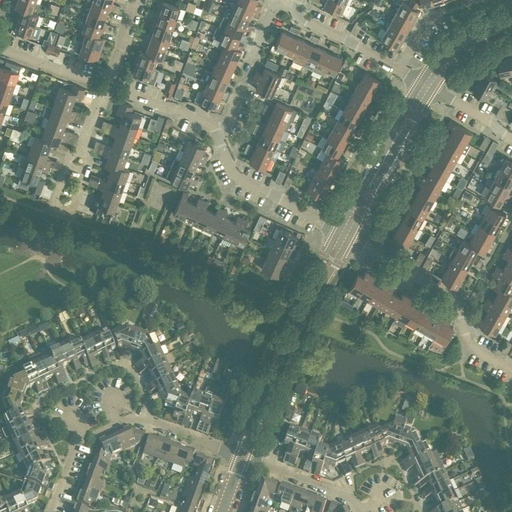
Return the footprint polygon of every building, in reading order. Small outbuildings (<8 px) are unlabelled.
[(31,12),(34,2),(28,0),(13,0),(12,6),(19,8),(31,12)] [(105,16),(108,6),(92,0),(91,0),(88,10),(105,16)] [(258,10),(236,0),(235,0),(232,10),(248,17),(250,12),(256,14),(258,10)] [(236,0),(258,10),(260,5),(254,3),(255,0),(236,0)] [(345,3),(338,0),(324,0),(322,5),(341,13),(345,3)] [(415,8),(417,5),(413,0),(410,0),(408,4),(401,1),(396,10),(411,19),(413,16),(415,18),(419,10),(415,8)] [(432,3),(431,0),(413,0),(417,5),(421,3),(423,9),(430,6),(430,4),(432,3)] [(159,4),(156,12),(175,18),(179,7),(163,1),(161,5),(159,4)] [(37,14),(31,12),(19,8),(16,15),(19,16),(17,19),(34,25),(37,14)] [(101,26),(105,16),(88,10),(85,20),(101,26)] [(248,17),(232,10),(227,19),(249,30),(251,25),(245,22),(248,17)] [(410,22),(411,19),(396,10),(390,20),(408,30),(412,23),(410,22)] [(172,28),(175,18),(156,12),(154,18),(156,19),(155,22),(172,28)] [(30,35),(34,25),(17,19),(16,22),(14,21),(11,29),(30,35)] [(249,30),(227,19),(223,29),(239,37),(241,31),(248,34),(249,30)] [(97,36),(98,36),(101,26),(85,20),(81,30),(85,32),(97,36)] [(408,30),(390,20),(385,29),(401,38),(402,35),(404,36),(408,30)] [(354,35),(361,24),(355,21),(349,32),(354,35)] [(168,38),(172,28),(155,22),(154,25),(152,24),(149,32),(168,38)] [(367,27),(361,24),(354,35),(360,38),(367,27)] [(237,42),(239,37),(223,29),(218,40),(224,43),(240,50),(243,45),(237,42)] [(401,38),(385,29),(380,39),(397,49),(401,42),(399,41),(401,38)] [(284,51),(291,35),(281,30),(274,46),(284,51)] [(104,38),(98,36),(97,36),(85,32),(82,42),(98,48),(99,45),(102,46),(104,38)] [(164,48),(168,38),(149,32),(147,38),(149,39),(148,43),(164,48)] [(294,56),(301,39),(291,35),(284,51),(294,56)] [(301,64),(311,44),(301,39),(294,56),(292,60),(301,64)] [(97,51),(98,48),(82,42),(78,53),(91,57),(97,59),(99,52),(97,51)] [(160,59),(164,48),(148,43),(147,46),(144,45),(142,51),(142,52),(156,57),(160,59)] [(236,60),(240,50),(224,43),(220,52),(236,60)] [(311,69),(320,48),(311,44),(301,64),(311,69)] [(321,73),(323,69),(330,52),(320,48),(311,69),(321,73)] [(152,67),(156,57),(142,52),(142,51),(137,50),(135,57),(137,58),(136,62),(152,67)] [(231,70),(236,60),(220,52),(215,62),(231,70)] [(341,57),(330,52),(323,69),(334,74),(341,57)] [(91,57),(78,53),(76,57),(89,62),(91,57)] [(511,75),(507,57),(497,60),(501,77),(511,75)] [(268,59),(265,66),(276,70),(279,63),(268,59)] [(346,68),(349,63),(344,60),(341,65),(346,68)] [(20,66),(5,61),(3,66),(2,66),(0,65),(0,71),(0,77),(14,83),(20,66)] [(152,67),(136,62),(135,64),(133,64),(130,71),(141,75),(140,80),(153,84),(158,70),(152,67)] [(227,80),(231,70),(215,62),(211,72),(227,80)] [(206,78),(208,69),(199,67),(197,76),(206,78)] [(255,70),(253,75),(276,85),(280,74),(264,67),(262,73),(255,70)] [(364,71),(359,81),(374,90),(379,80),(364,71)] [(477,74),(474,79),(493,90),(499,80),(483,71),(480,76),(477,74)] [(223,90),(227,80),(211,72),(206,82),(223,90)] [(271,95),(276,85),(253,75),(251,79),(257,82),(255,88),(271,95)] [(0,89),(11,93),(14,83),(0,77),(0,89)] [(488,100),(493,90),(474,79),(471,84),(475,86),(472,91),(488,100)] [(169,96),(171,93),(174,83),(167,81),(164,88),(166,88),(164,94),(169,96)] [(369,99),(374,90),(359,81),(353,90),(369,99)] [(218,99),(223,90),(206,82),(202,92),(218,99)] [(326,92),(327,89),(317,84),(315,88),(326,92)] [(59,87),(55,97),(72,103),(74,98),(80,100),(84,89),(72,85),(70,90),(59,87)] [(0,100),(7,103),(11,93),(0,89),(0,100)] [(214,109),(218,99),(202,92),(197,90),(193,100),(214,109)] [(363,109),(369,99),(353,90),(348,100),(363,109)] [(70,109),(72,103),(55,97),(52,107),(74,115),(76,111),(70,109)] [(358,118),(363,109),(348,100),(343,109),(358,118)] [(265,103),(263,107),(267,109),(271,111),(287,119),(291,121),(296,110),(275,101),(273,107),(265,103)] [(122,115),(120,121),(137,126),(141,116),(130,112),(132,106),(120,102),(116,113),(122,115)] [(501,118),(507,107),(502,104),(495,115),(501,118)] [(52,107),(46,105),(42,115),(48,117),(65,123),(66,118),(73,120),(74,115),(52,107)] [(511,111),(511,109),(507,107),(501,118),(506,121),(511,111)] [(25,118),(34,121),(37,112),(29,108),(25,118)] [(358,118),(343,109),(337,119),(353,127),(358,118)] [(287,119),(271,111),(266,121),(282,128),(287,119)] [(158,115),(156,121),(153,128),(159,130),(163,117),(158,115)] [(63,129),(65,123),(48,117),(44,128),(67,136),(69,131),(63,129)] [(167,133),(170,126),(172,120),(166,119),(162,131),(167,133)] [(347,137),(353,127),(337,119),(332,128),(347,137)] [(453,128),(450,133),(466,142),(471,132),(456,123),(450,120),(447,125),(453,128)] [(133,137),(137,126),(120,121),(118,126),(112,124),(110,128),(133,137)] [(278,138),(282,128),(266,121),(262,131),(278,138)] [(13,127),(10,137),(20,139),(23,130),(13,127)] [(67,136),(44,128),(41,138),(57,144),(59,138),(65,141),(67,136)] [(129,147),(133,137),(110,128),(108,133),(115,135),(113,141),(129,147)] [(347,137),(332,128),(327,137),(342,146),(347,137)] [(278,138),(262,131),(257,141),(273,148),(278,138)] [(470,144),(466,142),(450,133),(447,138),(442,135),(439,139),(460,151),(465,154),(470,144)] [(57,144),(41,138),(34,135),(30,146),(47,152),(49,147),(56,149),(57,144)] [(485,136),(483,139),(479,147),(484,150),(490,139),(485,136)] [(337,156),(342,146),(327,137),(321,148),(327,151),(327,150),(337,156)] [(188,139),(183,150),(205,160),(207,155),(201,152),(204,147),(188,139)] [(455,161),(460,151),(439,139),(436,144),(442,147),(439,152),(455,161)] [(492,154),(494,150),(498,143),(493,140),(487,151),(492,154)] [(126,157),(129,147),(113,141),(111,146),(104,144),(103,149),(126,157)] [(269,158),(273,148),(257,141),(253,151),(269,158)] [(315,152),(318,146),(309,142),(306,147),(315,152)] [(45,158),(47,152),(30,146),(27,156),(50,165),(51,160),(45,158)] [(122,167),(126,157),(103,149),(101,153),(108,156),(106,161),(122,167)] [(205,160),(183,150),(179,160),(195,167),(197,162),(203,164),(205,160)] [(343,159),(337,156),(327,150),(327,151),(321,161),(337,169),(343,159)] [(264,168),(269,158),(253,151),(248,161),(264,168)] [(450,170),(455,161),(439,152),(437,157),(431,154),(428,158),(450,170)] [(50,165),(27,156),(23,167),(40,173),(42,167),(48,169),(50,165)] [(444,180),(450,170),(428,158),(426,162),(432,166),(429,171),(444,180)] [(511,161),(506,158),(500,168),(511,175),(511,161)] [(192,172),(195,167),(179,160),(174,170),(197,179),(199,175),(192,172)] [(122,167),(106,161),(104,166),(110,169),(108,174),(125,180),(129,169),(122,167)] [(337,169),(321,161),(316,170),(331,179),(337,169)] [(38,178),(40,173),(23,167),(19,177),(30,181),(28,187),(40,191),(44,180),(38,178)] [(174,170),(170,168),(165,178),(186,187),(188,181),(194,184),(197,179),(174,170)] [(511,175),(500,168),(495,178),(510,187),(511,183),(511,175)] [(273,181),(279,184),(284,172),(279,169),(273,181)] [(331,179),(316,170),(310,179),(326,188),(331,179)] [(439,189),(444,180),(429,171),(426,176),(420,173),(418,177),(439,189)] [(287,188),(289,182),(293,176),(287,173),(281,185),(287,188)] [(121,190),(125,180),(108,174),(106,179),(100,177),(98,182),(121,190)] [(439,189),(418,177),(415,181),(421,185),(418,190),(434,199),(439,189)] [(462,177),(454,193),(459,195),(466,179),(462,177)] [(510,187),(495,178),(489,187),(511,199),(511,196),(511,193),(507,191),(510,187)] [(326,188),(310,179),(305,189),(321,198),(326,188)] [(118,200),(121,190),(98,182),(97,187),(103,189),(101,194),(118,200)] [(511,199),(489,187),(484,197),(499,206),(502,200),(508,203),(511,199)] [(434,199),(418,190),(413,199),(428,208),(434,199)] [(473,195),(465,190),(459,200),(462,203),(466,197),(470,200),(473,195)] [(183,218),(190,202),(185,199),(187,193),(183,191),(172,213),(183,218)] [(114,211),(118,200),(101,194),(99,200),(93,198),(89,208),(101,213),(103,207),(114,211)] [(193,222),(203,200),(198,198),(195,204),(190,202),(183,218),(193,222)] [(428,208),(413,199),(407,209),(423,217),(428,208)] [(202,227),(210,211),(204,208),(207,202),(203,200),(193,222),(202,227)] [(490,205),(485,214),(500,223),(506,214),(490,205)] [(212,231),(222,209),(218,207),(215,213),(210,211),(202,227),(212,231)] [(222,236),(229,220),(224,217),(227,211),(222,209),(212,231),(222,236)] [(423,217),(407,209),(402,218),(418,227),(423,217)] [(495,233),(500,223),(485,214),(479,224),(495,233)] [(232,240),(242,218),(237,216),(235,222),(229,220),(222,236),(220,241),(230,246),(232,240)] [(246,220),(242,218),(232,240),(242,245),(249,229),(244,226),(246,220)] [(412,236),(418,227),(402,218),(397,228),(412,236)] [(490,242),(495,233),(479,224),(474,233),(490,242)] [(279,228),(275,238),(297,248),(299,244),(293,241),(295,235),(279,228)] [(407,246),(412,236),(397,228),(391,237),(407,246)] [(484,252),(490,242),(474,233),(469,243),(468,243),(478,249),(484,252)] [(297,248),(275,238),(270,248),(286,255),(289,250),(295,253),(297,248)] [(472,259),(478,249),(468,243),(469,243),(463,240),(457,250),(472,259)] [(286,255),(270,248),(266,258),(288,268),(290,263),(284,261),(286,255)] [(457,250),(453,248),(448,258),(452,259),(467,268),(472,259),(457,250)] [(413,263),(418,266),(425,254),(420,251),(413,263)] [(511,267),(511,255),(505,252),(503,256),(508,259),(505,264),(511,267)] [(421,267),(426,270),(433,259),(428,256),(421,267)] [(288,268),(266,258),(261,269),(277,276),(280,270),(286,273),(288,268)] [(467,268),(452,259),(446,269),(462,278),(467,268)] [(511,280),(511,267),(505,264),(503,269),(497,266),(495,270),(511,280)] [(462,278),(446,269),(441,278),(456,287),(462,278)] [(359,294),(371,273),(366,270),(363,276),(357,273),(349,289),(359,294)] [(510,292),(511,292),(511,288),(511,280),(495,270),(492,275),(498,278),(495,283),(510,292)] [(368,299),(377,284),(372,281),(375,275),(371,273),(359,294),(368,299)] [(377,305),(389,283),(385,281),(382,287),(377,284),(368,299),(377,305)] [(394,286),(389,283),(377,305),(387,310),(395,295),(390,292),(394,286)] [(511,302),(511,292),(510,292),(495,283),(492,288),(498,291),(495,296),(511,305),(511,302)] [(396,315),(408,294),(404,292),(400,297),(395,295),(387,310),(396,315)] [(396,315),(393,321),(403,326),(406,321),(414,305),(409,302),(412,296),(408,294),(396,315)] [(505,314),(511,305),(495,296),(492,301),(487,298),(484,302),(505,314)] [(416,326),(427,305),(423,302),(420,308),(414,305),(406,321),(416,326)] [(505,314),(484,302),(482,307),(487,310),(485,315),(500,324),(505,314)] [(145,314),(153,318),(158,307),(150,304),(145,314)] [(425,332),(434,316),(429,313),(432,307),(427,305),(416,326),(425,332)] [(434,337),(446,315),(442,313),(439,319),(434,316),(425,332),(434,337)] [(451,318),(446,315),(434,337),(444,342),(453,327),(447,324),(451,318)] [(494,333),(500,324),(485,315),(482,320),(476,317),(473,321),(494,333)] [(19,331),(22,339),(51,330),(48,322),(19,331)] [(129,350),(136,332),(125,328),(111,334),(117,348),(120,347),(129,350)] [(106,331),(97,335),(109,362),(114,360),(110,351),(114,350),(106,331)] [(147,336),(136,332),(129,350),(139,353),(140,356),(153,350),(147,336)] [(109,362),(97,335),(88,339),(97,358),(101,356),(105,364),(109,362)] [(89,365),(79,343),(77,339),(68,343),(76,362),(81,359),(85,367),(89,365)] [(97,358),(88,339),(79,343),(89,365),(91,370),(97,368),(93,360),(97,358)] [(500,352),(505,355),(511,343),(506,341),(500,352)] [(76,362),(68,343),(57,348),(66,366),(71,364),(75,372),(80,370),(76,362)] [(66,366),(57,348),(47,353),(60,379),(65,377),(61,368),(66,366)] [(158,348),(153,350),(140,356),(142,361),(134,365),(137,370),(162,358),(158,348)] [(60,379),(47,353),(47,352),(38,356),(40,362),(48,379),(54,377),(58,385),(62,383),(60,379)] [(48,379),(40,362),(38,356),(28,361),(30,366),(43,392),(47,390),(43,382),(48,379)] [(149,376),(167,368),(162,358),(137,370),(138,374),(147,370),(149,376)] [(43,392),(30,366),(20,371),(23,375),(29,388),(34,386),(38,394),(43,392)] [(171,377),(167,368),(149,376),(151,381),(143,384),(145,389),(171,377)] [(8,382),(5,393),(22,399),(26,390),(29,388),(23,375),(8,382)] [(176,387),(171,377),(145,389),(148,394),(156,390),(158,395),(176,387)] [(180,396),(176,387),(158,395),(147,400),(150,406),(162,401),(164,406),(175,410),(180,396)] [(196,415),(203,396),(192,392),(190,399),(183,418),(180,427),(186,429),(191,414),(196,415)] [(22,399),(5,393),(1,403),(7,417),(21,411),(19,407),(22,399)] [(183,418),(190,399),(180,396),(175,410),(170,423),(175,425),(178,416),(183,418)] [(201,434),(213,400),(203,396),(196,415),(200,417),(195,432),(201,434)] [(223,404),(213,400),(201,434),(207,436),(212,421),(223,404)] [(6,428),(25,420),(33,416),(30,411),(22,415),(21,411),(7,417),(2,419),(5,426),(4,427),(4,429),(6,428)] [(284,420),(291,422),(293,414),(287,412),(284,420)] [(10,437),(37,425),(35,420),(26,423),(25,420),(6,428),(4,429),(1,431),(5,440),(10,438),(10,437)] [(288,466),(300,432),(290,428),(291,426),(283,423),(279,434),(287,437),(283,447),(288,449),(282,464),(288,466)] [(39,429),(37,425),(10,437),(10,438),(14,446),(33,437),(31,433),(39,429)] [(397,448),(404,430),(392,426),(378,432),(385,446),(388,445),(397,448)] [(122,433),(113,437),(120,452),(138,444),(140,445),(144,435),(127,428),(121,431),(122,433)] [(385,446),(378,432),(376,428),(366,432),(379,459),(383,456),(379,449),(385,446)] [(414,434),(404,430),(397,448),(406,451),(407,454),(420,447),(414,434)] [(304,455),(311,436),(300,432),(288,466),(293,468),(299,453),(304,455)] [(379,459),(366,432),(357,437),(365,455),(370,453),(374,461),(379,459)] [(321,439),(311,436),(304,455),(308,456),(302,471),(308,473),(311,465),(318,446),(321,439)] [(18,454),(45,442),(43,437),(34,441),(33,437),(14,446),(18,454)] [(120,452),(113,437),(104,441),(103,439),(97,442),(92,458),(94,459),(108,464),(110,457),(120,452)] [(365,455),(357,437),(347,441),(359,468),(363,465),(360,458),(365,455)] [(159,454),(164,441),(158,439),(157,442),(148,438),(142,454),(157,459),(159,454)] [(172,465),(178,449),(169,446),(170,444),(164,441),(159,454),(157,459),(172,465)] [(359,468),(347,441),(337,446),(345,464),(350,462),(354,470),(359,468)] [(22,463),(41,454),(39,450),(47,446),(45,442),(18,454),(22,463)] [(404,468),(434,454),(430,443),(420,447),(407,454),(410,459),(402,463),(404,468)] [(323,464),(328,450),(318,446),(311,465),(316,467),(313,475),(318,477),(323,464)] [(345,464),(337,446),(328,450),(323,464),(334,468),(339,466),(345,477),(350,475),(345,464)] [(187,453),(178,449),(172,465),(182,468),(184,463),(189,465),(194,453),(188,450),(187,453)] [(204,456),(194,453),(189,465),(193,466),(192,467),(197,469),(195,475),(204,478),(206,473),(210,474),(210,473),(208,472),(209,469),(211,469),(214,463),(203,460),(204,456)] [(440,463),(435,453),(434,454),(404,468),(406,472),(414,468),(417,474),(440,463)] [(42,458),(41,454),(22,463),(26,472),(40,465),(53,459),(51,454),(42,458)] [(109,465),(108,464),(102,462),(94,459),(91,468),(88,467),(86,474),(99,478),(101,473),(106,475),(109,465)] [(413,487),(417,485),(443,473),(444,472),(440,463),(417,474),(419,478),(411,482),(413,487)] [(45,477),(40,465),(26,472),(23,481),(47,490),(49,484),(43,482),(45,477)] [(206,485),(210,474),(206,473),(204,478),(195,475),(193,480),(188,478),(185,488),(200,494),(204,484),(206,485)] [(448,483),(443,473),(417,485),(420,490),(428,486),(430,491),(448,483)] [(97,483),(99,478),(86,474),(84,479),(87,480),(83,489),(98,495),(102,485),(97,483)] [(255,490),(255,491),(258,492),(256,497),(266,501),(268,496),(273,498),(278,484),(272,482),(271,485),(259,481),(256,487),(259,488),(257,491),(255,490)] [(435,501),(452,493),(448,483),(430,491),(422,495),(424,500),(432,496),(435,501)] [(22,484),(19,493),(25,507),(36,502),(38,497),(43,499),(46,493),(22,484)] [(289,508),(295,492),(286,489),(287,487),(281,485),(276,497),(282,499),(280,504),(289,508)] [(197,503),(200,494),(185,488),(181,498),(186,500),(184,505),(197,509),(199,504),(197,503)] [(95,505),(98,495),(83,489),(80,498),(78,498),(75,504),(88,508),(90,503),(95,505)] [(264,506),(266,501),(256,497),(258,492),(255,491),(251,502),(253,503),(250,511),(267,511),(269,508),(264,506)] [(483,491),(475,494),(479,503),(487,500),(483,491)] [(306,509),(311,496),(305,494),(304,496),(295,492),(289,508),(299,511),(301,507),(306,509)] [(26,511),(25,507),(19,493),(10,498),(16,511),(26,511)] [(436,511),(457,503),(452,493),(435,501),(437,506),(429,510),(429,511),(436,511)] [(317,498),(311,496),(306,509),(312,511),(311,511),(322,511),(325,503),(316,500),(317,498)] [(16,511),(10,498),(1,502),(5,511),(16,511)] [(150,500),(148,506),(156,508),(158,502),(150,500)] [(348,511),(347,509),(331,503),(327,511),(348,511)] [(461,511),(457,503),(436,511),(461,511)]
